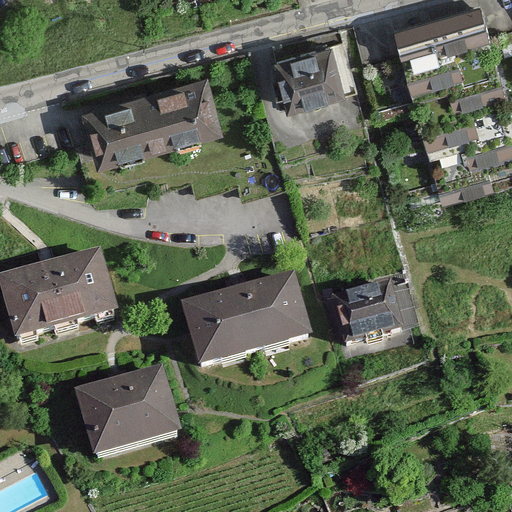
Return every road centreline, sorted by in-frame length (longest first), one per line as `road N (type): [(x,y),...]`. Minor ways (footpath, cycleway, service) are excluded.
road 1 (residential): [(0,109),(427,0)]
road 2 (residential): [(0,188),(161,236),(285,213)]
